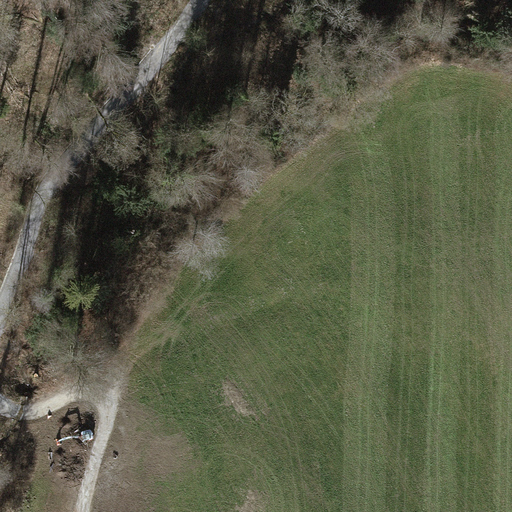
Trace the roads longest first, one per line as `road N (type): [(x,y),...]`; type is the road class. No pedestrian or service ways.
road 1 (track): [(202,0),(56,176),(0,307)]
road 2 (track): [(0,402),(21,413),(76,391),(99,397),(107,416),(82,511)]
